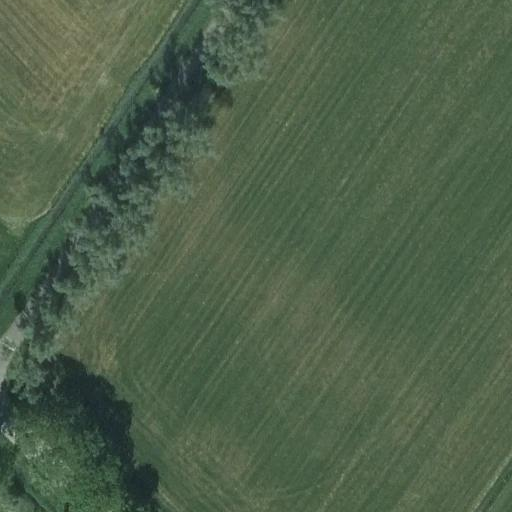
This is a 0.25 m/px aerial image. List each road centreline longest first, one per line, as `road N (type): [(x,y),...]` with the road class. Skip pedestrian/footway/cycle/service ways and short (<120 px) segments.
road 1 (unclassified): [(0,354),(232,0)]
road 2 (unclassified): [(93,511),(0,414)]
